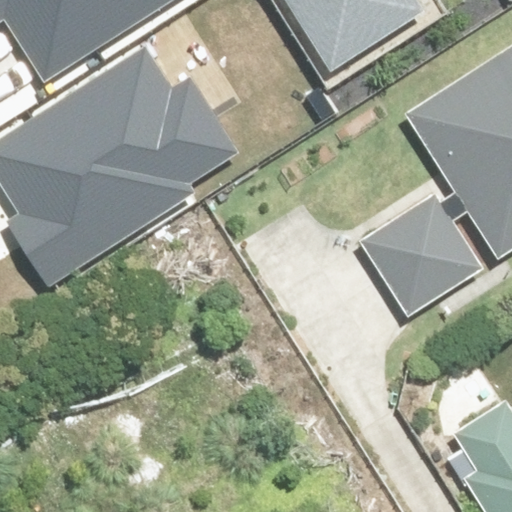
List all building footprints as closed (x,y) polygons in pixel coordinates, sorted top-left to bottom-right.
[(0,0),(0,22),(6,18),(42,76),(165,0),(0,0)] [(281,0),(322,66),(415,9),(410,0),(281,0)] [(356,247),(405,321),(511,250),(511,33),(408,102),(459,179),(356,247)] [(140,57),(0,141),(0,181),(20,214),(6,222),(38,273),(235,152),(197,91),(171,107),(140,57)] [(463,449),(446,460),(478,511),(511,511),(511,406),(506,396),(451,430),(463,449)]
